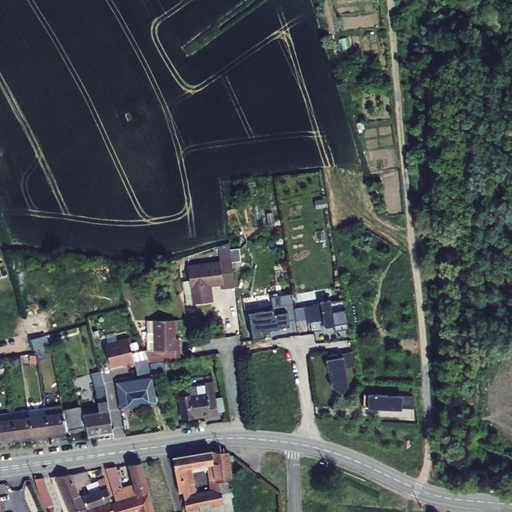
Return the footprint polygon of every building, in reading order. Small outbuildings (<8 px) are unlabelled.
[(227,264),(186,267),(188,302),(200,302),(199,293),(207,293),(207,285),(228,284),(227,264)] [(207,293),(199,293),(200,302),(208,301),(207,293)] [(343,332),(339,303),(325,306),(324,303),(315,305),(315,307),(310,308),(312,321),(317,320),(318,323),(319,331),(328,329),(329,335),(343,332)] [(291,329),(287,307),(281,308),(283,330),(291,329)] [(283,330),(281,308),(256,312),(255,311),(242,313),(243,322),(244,322),(247,345),(258,344),(257,333),(283,330)] [(317,320),(312,321),(310,308),(300,310),(302,325),(318,323),(317,320)] [(49,314),(50,325),(59,324),(58,313),(49,314)] [(33,320),(35,330),(38,329),(42,328),(39,318),(33,320)] [(19,323),(27,354),(43,350),(38,329),(35,330),(33,320),(19,323)] [(172,320),(152,321),(153,351),(145,352),(147,358),(151,367),(179,359),(179,341),(173,341),(172,320)] [(145,352),(144,350),(132,352),(128,336),(118,339),(119,341),(107,344),(106,346),(110,365),(118,363),(119,362),(123,361),(124,366),(135,363),(134,361),(147,358),(145,352)] [(34,354),(36,361),(46,358),(44,352),(34,354)] [(350,369),(347,355),(332,358),(332,361),(338,360),(340,371),(350,369)] [(329,383),(327,387),(343,387),(338,360),(332,361),(332,358),(323,359),(324,363),(321,363),(323,374),(328,373),(329,383)] [(112,429),(97,368),(88,371),(97,409),(80,411),(85,426),(87,433),(112,429)] [(179,391),(184,411),(218,403),(211,373),(200,376),(200,378),(202,385),(179,391)] [(200,378),(177,384),(179,391),(202,385),(200,378)] [(149,387),(127,389),(129,407),(151,405),(149,387)] [(343,389),(343,387),(327,387),(325,389),(337,398),(343,389)] [(396,412),(397,399),(363,398),(363,410),(396,412)] [(408,412),(407,400),(397,399),(396,412),(408,412)] [(45,404),(50,431),(66,429),(60,409),(59,402),(45,404)] [(27,406),(28,413),(31,433),(50,431),(45,404),(27,406)] [(79,405),(60,409),(66,429),(85,426),(80,411),(79,405)] [(28,413),(10,415),(13,435),(31,433),(28,413)] [(10,415),(0,416),(0,436),(13,435),(10,415)] [(202,504),(220,501),(219,495),(216,480),(234,476),(230,452),(221,451),(172,456),(178,496),(184,495),(186,507),(202,504)] [(108,462),(119,495),(151,484),(143,456),(132,458),(138,478),(125,483),(118,461),(108,462)] [(87,465),(71,468),(71,469),(79,487),(86,484),(84,479),(88,478),(91,487),(84,489),(88,501),(113,493),(107,471),(91,477),(87,465)] [(59,475),(75,509),(88,502),(82,487),(80,488),(79,487),(71,469),(59,475)] [(58,508),(48,475),(38,477),(40,489),(49,511),(58,508)] [(119,496),(89,507),(90,511),(108,511),(116,509),(116,511),(120,511),(139,506),(141,511),(144,511),(157,508),(151,484),(119,495),(119,496)] [(222,511),(223,511),(230,511),(227,493),(219,495),(220,501),(222,511)] [(203,511),(222,511),(220,501),(202,504),(203,511)]
